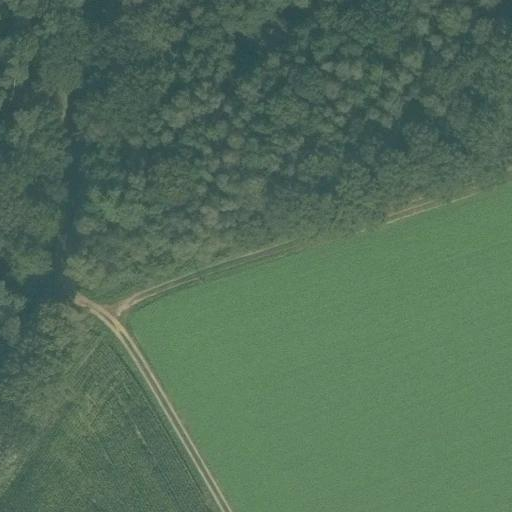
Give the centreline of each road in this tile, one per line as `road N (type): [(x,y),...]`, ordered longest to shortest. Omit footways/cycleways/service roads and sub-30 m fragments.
road 1 (track): [(511,174),(106,307)]
road 2 (track): [(59,309),(113,0)]
road 3 (track): [(223,511),(106,307),(59,309)]
